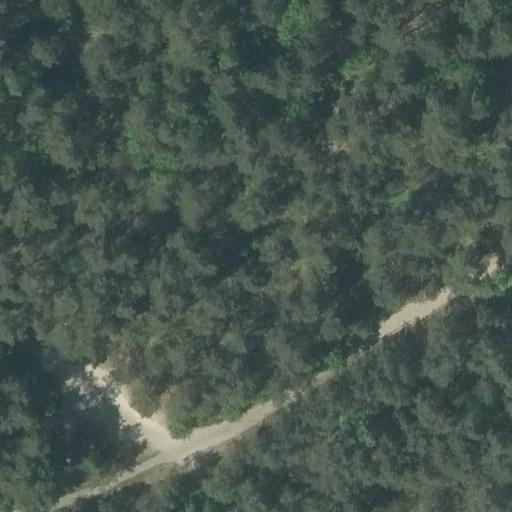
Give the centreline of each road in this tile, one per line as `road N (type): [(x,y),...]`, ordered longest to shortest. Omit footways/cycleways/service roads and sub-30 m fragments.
road 1 (track): [(511,255),(171,448)]
road 2 (track): [(171,448),(31,511)]
